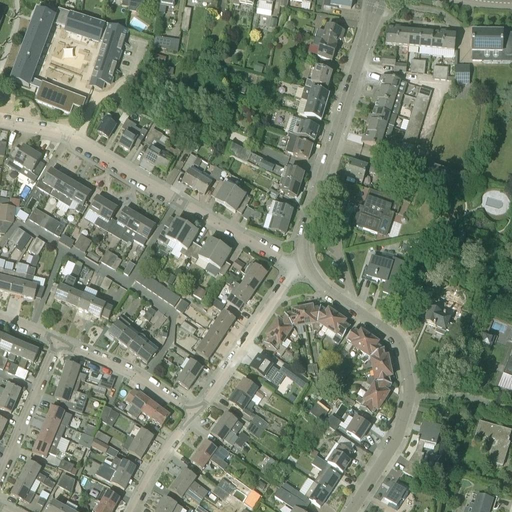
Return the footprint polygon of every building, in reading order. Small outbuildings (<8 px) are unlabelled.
[(130,0),(129,8),(139,10),(144,4),(144,0),(130,0)] [(161,0),(159,14),(165,15),(166,8),(174,9),(174,0),(161,0)] [(258,0),(257,10),(271,12),(273,0),(258,0)] [(288,0),(281,0),(280,7),(287,9),(288,0)] [(324,0),(324,7),(337,9),(338,8),(351,10),(352,0),(324,0)] [(53,24),(57,10),(52,9),(40,4),(11,81),(29,88),(30,86),(39,89),(41,84),(32,81),(53,24)] [(104,43),(109,26),(63,12),(64,8),(60,7),(58,11),(57,10),(53,24),(66,29),(65,32),(99,43),(99,42),(104,43)] [(185,9),(181,31),(188,32),(192,10),(185,9)] [(276,29),(278,20),(270,19),(269,28),(276,29)] [(315,40),(336,47),(337,47),(336,46),(338,40),(341,41),(344,32),(337,30),(338,27),(330,25),(329,27),(327,26),(324,33),(318,31),(315,40)] [(109,26),(104,43),(90,87),(102,91),(104,84),(110,86),(128,32),(109,26)] [(397,47),(399,27),(393,27),(393,30),(387,29),(385,46),(397,47)] [(408,48),(410,32),(404,31),(404,28),(399,27),(397,47),(408,48)] [(421,33),(422,33),(422,30),(416,29),(416,32),(410,32),(408,48),(420,49),(421,33)] [(433,34),(433,31),(427,30),(427,33),(422,33),(421,33),(420,49),(431,50),(433,34)] [(443,52),(445,32),(439,31),(439,34),(433,34),(431,50),(443,52)] [(445,32),(443,52),(454,53),(456,36),(449,35),(450,32),(445,32)] [(472,32),(472,42),(472,61),(482,62),(482,59),(482,52),(504,53),(503,60),(511,60),(511,34),(502,35),(502,33),(472,32)] [(155,37),(154,48),(153,52),(164,55),(165,50),(178,53),(180,41),(155,37)] [(332,62),(336,47),(315,40),(313,48),(319,50),(317,58),(332,62)] [(153,63),(164,66),(166,58),(166,57),(162,56),(162,58),(155,55),(153,63)] [(395,64),(396,64),(396,59),(383,58),(382,65),(394,67),(395,64)] [(417,74),(419,62),(415,61),(412,61),(410,74),(417,74)] [(419,62),(417,74),(424,75),(426,63),(419,62)] [(407,65),(396,64),(395,64),(394,67),(394,73),(406,74),(407,65)] [(470,66),(455,66),(455,85),(469,85),(470,66)] [(440,81),(441,68),(437,67),(434,67),(432,80),(440,81)] [(173,77),(174,70),(166,68),(165,76),(173,77)] [(447,82),(448,78),(447,78),(448,69),(441,68),(440,81),(447,82)] [(305,88),(325,95),(331,75),(315,70),(311,83),(307,82),(305,88)] [(381,89),(397,94),(401,83),(382,77),(380,82),(383,83),(381,89)] [(47,107),(54,89),(41,84),(39,89),(41,90),(36,103),(47,107)] [(329,96),(325,95),(305,88),(303,95),(297,93),(295,100),(301,102),(308,104),(325,109),(329,96)] [(59,111),(65,93),(54,89),(47,107),(59,111)] [(400,106),(403,96),(397,94),(381,89),(379,95),(376,94),(375,99),(394,105),(400,107),(401,106),(400,106)] [(418,95),(430,99),(432,92),(419,89),(418,95)] [(65,93),(59,111),(69,115),(70,115),(73,106),(82,110),(85,101),(65,93)] [(428,105),(430,99),(418,95),(416,102),(428,105)] [(246,104),(249,108),(255,104),(247,99),(246,104)] [(374,111),(390,116),(394,105),(375,99),(373,104),(376,105),(374,111)] [(426,112),(428,105),(416,102),(413,108),(426,112)] [(321,123),(325,109),(308,104),(304,117),(321,123)] [(424,119),(426,112),(413,108),(411,115),(424,119)] [(124,126),(132,112),(126,109),(118,122),(124,126)] [(393,129),(397,118),(390,116),(374,111),(372,117),(369,116),(368,121),(387,127),(393,129)] [(132,112),(124,126),(122,130),(126,133),(119,146),(130,152),(133,146),(138,149),(145,138),(140,135),(142,132),(136,128),(137,127),(136,126),(141,117),(132,112)] [(110,122),(112,118),(108,115),(97,133),(108,140),(116,126),(110,122)] [(422,125),(424,119),(411,115),(409,122),(422,125)] [(222,121),(229,125),(232,119),(225,116),(222,121)] [(289,136),(299,139),(314,144),(318,130),(307,127),(308,124),(293,119),(293,120),(290,119),(285,134),(289,136)] [(367,133),(384,138),(387,127),(368,121),(366,126),(369,127),(367,133)] [(420,132),(422,125),(409,122),(407,128),(420,132)] [(418,139),(420,132),(407,128),(405,135),(418,139)] [(167,147),(168,145),(160,141),(163,136),(153,130),(144,144),(150,147),(146,153),(149,154),(145,161),(155,167),(167,147)] [(380,149),(384,138),(367,133),(366,138),(363,138),(361,143),(380,149)] [(415,145),(418,139),(405,135),(404,139),(403,142),(415,145)] [(250,155),(252,153),(231,144),(215,136),(209,147),(246,164),(250,155)] [(298,143),(299,139),(289,136),(288,140),(290,141),(286,154),(308,161),(312,148),(298,143)] [(193,151),(198,142),(192,139),(185,150),(191,154),(193,151)] [(413,152),(415,145),(403,142),(401,148),(413,152)] [(20,174),(33,151),(30,149),(29,151),(24,147),(21,151),(15,148),(6,164),(6,166),(20,174)] [(177,153),(167,147),(155,167),(166,174),(170,167),(172,168),(181,153),(178,151),(177,153)] [(411,159),(413,152),(401,148),(400,150),(399,155),(411,159)] [(33,151),(20,174),(34,183),(45,166),(39,162),(42,158),(36,155),(37,153),(33,151)] [(275,177),(279,168),(256,158),(252,167),(275,177)] [(199,168),(202,161),(197,159),(194,165),(199,168)] [(463,176),(417,161),(412,176),(420,179),(458,192),(463,176)] [(379,168),(377,167),(368,164),(367,168),(350,163),(345,177),(364,183),(367,172),(377,175),(379,168)] [(210,177),(213,179),(218,182),(224,173),(223,172),(218,169),(215,168),(210,177)] [(285,169),(285,171),(281,180),(300,186),(304,175),(285,169)] [(50,196),(63,174),(58,172),(57,174),(51,171),(44,182),(41,180),(36,189),(50,196)] [(194,190),(201,177),(190,171),(183,184),(194,190)] [(60,202),(71,182),(65,179),(67,177),(63,174),(50,196),(60,202)] [(204,196),(212,184),(201,177),(194,190),(204,196)] [(279,186),(282,187),(280,194),(296,199),(300,186),(281,180),(279,186)] [(69,208),(82,186),(78,183),(77,186),(71,182),(60,202),(59,203),(69,208),(70,208),(69,208)] [(225,208),(236,191),(220,182),(211,198),(213,195),(217,197),(214,202),(225,208)] [(69,208),(70,208),(83,216),(88,207),(85,205),(91,194),(85,191),(86,189),(82,186),(69,208)] [(276,200),(279,195),(270,190),(267,195),(276,200)] [(399,200),(379,193),(369,190),(361,216),(360,216),(356,228),(382,236),(386,238),(394,214),(390,212),(391,205),(397,207),(399,200)] [(236,191),(225,208),(235,214),(238,210),(243,213),(241,216),(251,200),(250,200),(247,198),(245,197),(236,191)] [(97,198),(89,212),(99,218),(108,201),(104,199),(103,201),(97,198)] [(19,201),(11,200),(10,208),(16,208),(18,209),(19,201)] [(99,218),(94,225),(100,229),(105,221),(109,224),(117,210),(111,206),(113,204),(108,201),(99,218)] [(272,218),(289,224),(292,212),(277,207),(277,205),(276,205),(272,218)] [(13,225),(15,216),(16,208),(10,208),(6,207),(1,206),(0,211),(0,222),(0,223),(13,225)] [(33,223),(40,212),(35,209),(28,221),(33,223)] [(254,212),(248,209),(242,218),(248,222),(254,212)] [(124,236),(137,213),(132,211),(131,213),(125,210),(113,230),(124,236)] [(50,218),(40,212),(33,223),(43,229),(50,218)] [(133,242),(134,241),(145,221),(140,218),(141,216),(137,213),(124,236),(133,242)] [(53,235),(60,224),(50,218),(43,229),(53,235)] [(285,236),(289,224),(272,218),(268,231),(285,236)] [(145,221),(134,241),(143,247),(147,241),(157,225),(152,222),(151,225),(145,221)] [(176,245),(187,227),(176,221),(170,231),(165,228),(157,241),(168,247),(170,242),(176,245)] [(60,224),(53,235),(58,238),(65,227),(60,224)] [(191,258),(198,247),(192,244),(198,233),(187,227),(176,245),(183,249),(180,254),(190,260),(191,258)] [(17,246),(26,234),(18,229),(16,230),(9,241),(17,246)] [(449,239),(448,231),(441,232),(442,240),(449,239)] [(26,234),(17,246),(16,249),(21,252),(31,238),(26,234)] [(65,246),(69,239),(63,235),(59,243),(65,246)] [(80,251),(86,239),(81,236),(74,247),(80,251)] [(36,238),(29,252),(38,257),(46,244),(36,238)] [(69,239),(65,246),(70,249),(75,242),(69,239)] [(86,239),(80,251),(85,254),(91,242),(86,239)] [(209,265),(220,246),(209,240),(203,250),(198,247),(191,258),(197,261),(199,259),(209,265)] [(220,246),(209,265),(220,271),(219,274),(224,277),(230,267),(225,263),(231,253),(220,246)] [(106,266),(112,255),(107,252),(101,263),(106,266)] [(106,266),(111,269),(117,259),(118,258),(112,255),(106,266)] [(40,258),(36,257),(34,256),(30,267),(22,298),(34,301),(38,287),(31,285),(40,258)] [(404,264),(403,263),(393,260),(392,265),(372,258),(366,277),(386,283),(383,293),(394,296),(404,264)] [(122,262),(117,259),(111,269),(116,272),(122,262)] [(232,267),(240,273),(245,266),(237,260),(232,267)] [(129,277),(135,266),(130,263),(123,274),(129,277)] [(22,298),(30,267),(18,264),(16,273),(15,273),(10,295),(22,298)] [(247,277),(259,285),(266,275),(251,265),(245,275),(248,276),(247,277)] [(72,289),(73,290),(82,269),(75,266),(73,271),(70,279),(68,278),(64,288),(60,287),(54,300),(66,305),(72,289)] [(0,292),(10,295),(15,273),(12,273),(12,272),(5,270),(5,271),(3,270),(0,282),(0,292)] [(141,286),(147,276),(141,272),(135,282),(141,286)] [(229,273),(223,282),(230,286),(236,277),(229,273)] [(176,278),(169,274),(165,281),(172,285),(176,278)] [(146,289),(153,280),(147,276),(141,286),(146,289)] [(252,296),(259,285),(247,277),(240,287),(252,296)] [(110,291),(113,280),(106,278),(103,289),(110,291)] [(152,293),(158,284),(153,280),(146,289),(152,293)] [(187,284),(181,281),(177,287),(183,290),(187,284)] [(158,297),(164,288),(158,284),(152,293),(158,297)] [(244,305),(245,306),(252,296),(240,287),(234,297),(232,296),(227,303),(239,311),(244,305)] [(163,301),(169,291),(164,288),(158,297),(163,301)] [(206,293),(198,288),(193,296),(202,301),(206,293)] [(84,294),(73,290),(72,289),(66,305),(77,310),(83,296),(84,294)] [(168,304),(175,295),(169,291),(163,301),(168,304)] [(174,308),(180,299),(175,295),(168,304),(174,308)] [(94,301),(83,296),(77,310),(89,315),(94,301)] [(225,306),(222,304),(214,299),(210,306),(221,313),(225,306)] [(94,301),(89,315),(100,320),(101,317),(108,320),(113,309),(94,301)] [(182,315),(189,305),(182,301),(176,310),(182,315)] [(437,312),(430,309),(427,315),(430,317),(427,325),(437,329),(435,333),(444,337),(446,332),(449,334),(452,326),(450,325),(456,311),(444,307),(440,305),(437,312)] [(316,332),(321,309),(320,309),(312,310),(312,308),(302,310),(305,328),(312,327),(313,332),(316,332)] [(150,309),(143,319),(149,323),(156,313),(150,309)] [(327,332),(337,317),(328,312),(327,313),(321,309),(316,332),(318,333),(322,328),(327,332)] [(299,329),(305,328),(302,310),(292,312),(293,314),(285,315),(284,316),(292,328),(294,330),(294,331),(298,335),(300,335),(299,329)] [(216,323),(228,331),(235,321),(223,313),(216,323)] [(294,330),(292,328),(284,316),(279,323),(278,322),(272,330),(287,340),(293,330),(294,330)] [(337,317),(327,332),(335,337),(332,341),(339,346),(351,329),(344,324),(345,323),(337,317)] [(118,342),(130,328),(130,327),(121,320),(118,323),(108,335),(118,342)] [(180,328),(193,336),(197,331),(184,322),(180,328)] [(228,331),(216,323),(216,324),(212,322),(209,327),(212,330),(210,334),(222,342),(228,331)] [(128,350),(140,335),(130,328),(118,342),(128,350)] [(511,328),(507,341),(511,343),(511,351),(503,374),(503,375),(499,387),(511,392),(511,390),(511,328)] [(287,340),(272,330),(267,338),(268,339),(264,346),(281,357),(285,352),(287,350),(291,343),(287,340)] [(360,353),(370,339),(361,333),(360,335),(354,331),(346,343),(348,345),(345,350),(349,352),(352,348),(360,353)] [(215,352),(222,342),(210,334),(204,341),(201,339),(199,342),(203,344),(215,352)] [(137,358),(149,343),(146,340),(146,338),(142,336),(141,336),(140,335),(128,350),(137,358)] [(10,355),(16,342),(4,337),(0,347),(0,369),(3,371),(8,361),(3,359),(5,353),(10,355)] [(487,337),(485,345),(493,348),(496,340),(487,337)] [(370,360),(384,351),(384,350),(377,346),(378,344),(370,339),(360,353),(365,357),(362,362),(364,364),(370,359),(370,360)] [(22,360),(27,347),(16,342),(10,355),(8,360),(14,363),(16,357),(22,360)] [(149,343),(137,358),(147,366),(156,354),(158,350),(149,343)] [(203,344),(196,354),(205,360),(208,362),(215,352),(203,344)] [(27,347),(22,360),(33,365),(39,351),(27,347)] [(372,372),(389,368),(387,358),(386,359),(384,351),(370,360),(372,372)] [(273,367),(266,363),(258,358),(250,370),(264,379),(271,384),(279,372),(273,367)] [(203,370),(200,368),(190,362),(186,359),(179,370),(179,371),(180,370),(195,381),(203,370)] [(63,376),(81,382),(85,383),(85,382),(86,377),(78,374),(80,369),(67,364),(63,376)] [(336,374),(346,371),(345,365),(343,366),(334,367),(336,374)] [(14,377),(18,368),(12,366),(8,374),(14,377)] [(280,373),(304,389),(309,382),(285,366),(280,373)] [(18,368),(14,377),(25,382),(29,373),(18,368)] [(368,382),(391,387),(391,386),(390,378),(391,378),(389,368),(372,372),(373,378),(367,379),(368,382)] [(188,391),(195,381),(180,370),(179,371),(174,379),(177,382),(177,383),(188,391)] [(337,380),(340,379),(339,378),(346,377),(346,371),(336,374),(337,379),(337,380)] [(77,393),(81,382),(63,376),(59,388),(77,394),(77,393)] [(98,387),(105,390),(105,389),(111,391),(115,380),(109,378),(107,384),(100,381),(98,387)] [(251,402),(255,396),(262,401),(265,396),(270,399),(273,394),(262,387),(259,392),(244,381),(236,393),(251,402)] [(391,387),(368,382),(366,384),(372,388),(368,394),(383,403),(388,395),(387,394),(391,387)] [(0,396),(16,403),(21,391),(8,386),(5,391),(0,388),(0,396)] [(106,390),(105,390),(98,387),(97,388),(95,387),(93,393),(104,396),(106,390)] [(81,395),(77,393),(77,394),(59,388),(55,399),(61,402),(59,407),(82,415),(84,409),(76,407),(81,395)] [(137,421),(142,414),(150,402),(140,395),(134,391),(125,402),(137,410),(132,417),(137,421)] [(255,405),(251,402),(236,393),(229,404),(250,418),(251,417),(254,419),(251,423),(265,431),(269,425),(256,416),(256,417),(252,415),(254,412),(251,411),(255,405)] [(377,412),(383,403),(368,394),(363,402),(359,399),(356,402),(362,406),(360,409),(372,417),(376,411),(377,412)] [(0,396),(0,403),(0,410),(11,415),(16,403),(0,396)] [(344,403),(352,408),(355,404),(347,398),(344,403)] [(152,421),(160,409),(150,402),(142,414),(152,421)] [(317,403),(310,414),(322,423),(329,411),(317,403)] [(64,427),(67,428),(72,417),(52,408),(47,420),(64,427)] [(104,424),(107,425),(112,410),(105,408),(104,411),(100,422),(104,424)] [(160,409),(152,421),(162,428),(170,417),(160,409)] [(218,424),(235,435),(236,436),(243,427),(226,414),(218,424)] [(331,416),(325,426),(335,432),(341,423),(331,416)] [(365,425),(355,418),(345,433),(350,437),(351,436),(360,442),(365,434),(361,431),(365,425)] [(60,438),(64,427),(47,420),(42,431),(60,439),(60,438)] [(479,422),(476,431),(475,435),(486,438),(495,441),(488,462),(503,467),(509,447),(508,447),(506,446),(507,443),(508,444),(509,441),(508,441),(511,432),(479,422)] [(259,440),(265,431),(251,423),(246,431),(259,440)] [(228,444),(235,435),(218,424),(211,435),(223,443),(224,441),(228,444)] [(433,455),(438,440),(441,430),(423,424),(417,444),(418,444),(415,453),(403,473),(424,486),(435,470),(425,467),(429,454),(433,455)] [(61,439),(60,438),(60,439),(42,431),(37,443),(58,452),(59,449),(57,448),(61,439)] [(135,442),(147,450),(154,439),(141,431),(135,442)] [(94,439),(107,446),(111,439),(98,432),(94,439)] [(238,437),(246,442),(249,438),(242,433),(238,437)] [(80,441),(92,446),(94,440),(83,435),(80,441)] [(241,448),(246,442),(238,437),(234,443),(241,448)] [(135,442),(129,439),(123,450),(141,461),(147,450),(135,442)] [(109,448),(95,441),(92,447),(106,455),(109,448)] [(218,467),(221,469),(224,471),(228,466),(214,455),(217,451),(205,442),(198,453),(209,461),(214,464),(218,466),(218,467)] [(58,452),(37,443),(32,454),(46,460),(48,454),(56,457),(58,452)] [(352,454),(339,446),(327,465),(342,475),(350,463),(347,461),(352,454)] [(78,458),(82,460),(86,449),(83,448),(81,452),(75,450),(73,457),(78,458)] [(316,459),(316,458),(319,454),(318,454),(313,451),(310,456),(316,459)] [(203,470),(209,461),(198,453),(191,463),(202,472),(203,470)] [(110,470),(130,480),(136,469),(131,466),(116,458),(110,470)] [(316,459),(315,460),(312,465),(322,472),(327,465),(316,458),(316,459)] [(61,461),(60,464),(58,469),(70,475),(74,466),(61,461)] [(265,468),(272,473),(276,468),(268,462),(265,468)] [(23,474),(36,481),(53,490),(56,484),(39,475),(42,470),(29,463),(23,474)] [(124,492),(130,480),(102,466),(97,477),(124,492)] [(204,500),(206,496),(208,493),(194,483),(197,479),(185,471),(177,481),(204,500)] [(340,478),(329,471),(319,486),(330,494),(340,478)] [(30,492),(36,481),(23,474),(17,485),(30,492)] [(58,487),(72,494),(75,481),(64,476),(58,487)] [(235,488),(222,479),(217,487),(228,494),(230,496),(235,488)] [(199,506),(204,500),(177,481),(170,491),(182,500),(184,496),(199,506)] [(281,490),(284,485),(279,481),(276,487),(281,490)] [(265,486),(259,482),(255,487),(262,491),(265,486)] [(305,497),(293,489),(290,495),(304,505),(306,500),(320,509),(330,494),(319,486),(314,483),(305,497)] [(35,495),(30,492),(17,485),(11,496),(23,503),(23,502),(29,505),(35,495)] [(217,496),(219,498),(224,501),(228,494),(217,487),(212,493),(217,496)] [(406,495),(401,492),(393,487),(385,500),(397,508),(406,495)] [(282,490),(279,494),(287,500),(286,501),(296,507),(292,511),(299,511),(304,505),(290,495),(282,490)] [(43,491),(40,496),(47,500),(49,496),(47,494),(47,493),(43,491)] [(101,504),(114,511),(120,500),(108,493),(101,504)] [(489,511),(493,500),(477,495),(472,511),(489,511)] [(46,501),(40,498),(37,504),(43,507),(46,501)] [(162,511),(181,511),(183,509),(164,499),(158,510),(162,511)] [(62,511),(65,508),(54,502),(48,511),(62,511)]
